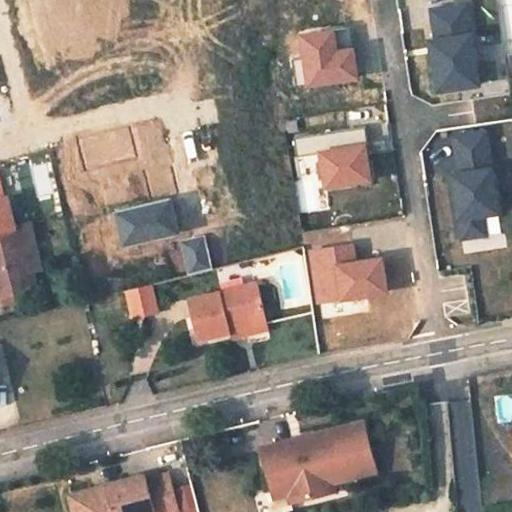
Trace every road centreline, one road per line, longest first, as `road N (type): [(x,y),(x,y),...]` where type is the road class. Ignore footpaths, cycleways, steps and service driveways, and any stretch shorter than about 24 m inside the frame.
road 1 (unclassified): [(511,341),(0,462)]
road 2 (residential): [(24,117),(161,89)]
